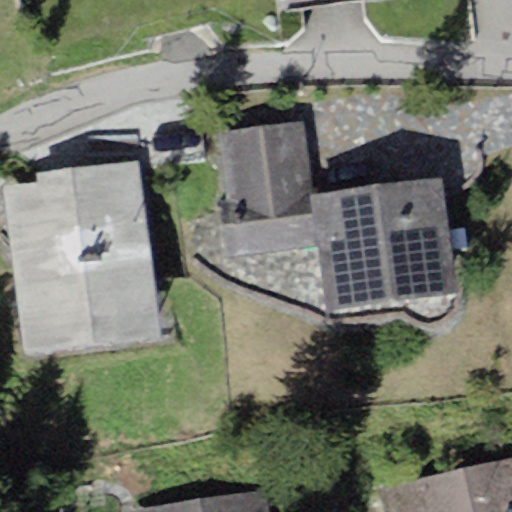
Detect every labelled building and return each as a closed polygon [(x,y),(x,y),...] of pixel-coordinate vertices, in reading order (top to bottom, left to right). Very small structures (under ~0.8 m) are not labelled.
[(313,193),(303,120),(219,131),(231,222),(224,223),(229,257),(319,245),(313,193)] [(14,270),(149,252),(138,170),(136,157),(38,171),(40,183),(3,188),(14,270)] [(328,307),(459,289),(444,175),(313,193),(319,245),(328,307)] [(26,352),(160,334),(149,252),(14,270),(26,352)] [(511,511),(511,458),(379,488),(384,511),(511,511)] [(270,511),(266,487),(197,499),(199,511),(270,511)] [(199,511),(197,499),(132,511),(131,511),(199,511)]
